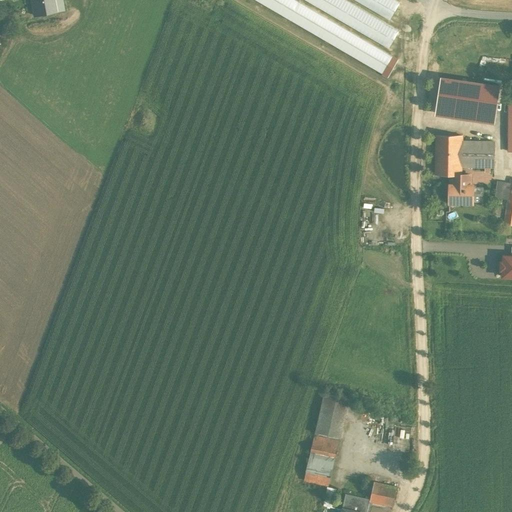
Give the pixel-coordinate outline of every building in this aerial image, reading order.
[(394,59),(292,0),(257,0),(385,75),(394,59)] [(397,32),(341,0),(306,0),(388,47),(397,32)] [(398,4),(391,0),(356,0),(389,19),(398,4)] [(499,86),(441,78),(436,113),(494,121),(499,86)] [(462,135),(436,135),(435,175),(451,175),(461,175),(461,174),(462,167),(462,141),(462,135)] [(495,141),(462,141),(462,167),(494,167),(495,141)] [(471,174),(461,174),(461,175),(451,175),(451,185),(450,185),(450,193),(449,193),(448,203),(473,203),(473,201),(474,187),(474,185),(471,185),(471,174)] [(510,183),(498,181),(496,197),(508,199),(510,183)] [(483,187),(474,187),(473,201),(482,201),(483,187)] [(511,276),(511,255),(502,255),(502,261),(501,261),(500,271),(501,271),(501,276),(511,276)] [(348,399),(324,394),(316,433),(339,438),(348,399)] [(338,442),(313,437),(310,454),(335,459),(338,442)] [(335,459),(310,454),(306,472),(331,477),(335,459)] [(331,477),(306,472),(304,481),(329,486),(331,477)] [(396,487),(375,482),(371,502),(392,506),(396,487)] [(335,488),(328,487),(324,505),(331,507),(335,488)] [(367,511),(370,499),(346,494),(343,510),(344,510),(343,511),(367,511)]
